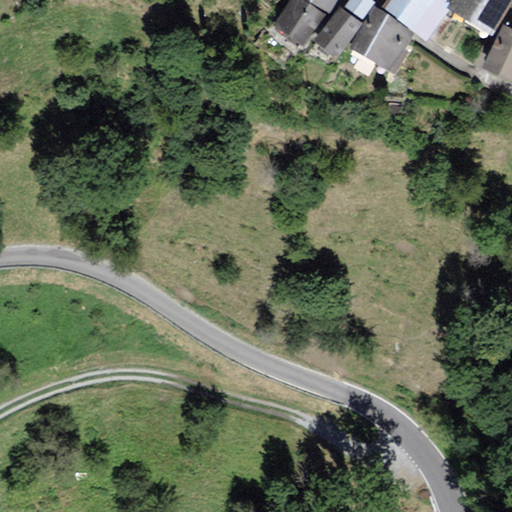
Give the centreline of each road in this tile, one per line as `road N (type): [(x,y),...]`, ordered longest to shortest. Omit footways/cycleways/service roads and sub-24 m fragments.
road 1 (tertiary): [(0,260),(52,256),(104,271),(208,337),(393,422),(448,511)]
road 2 (track): [(0,410),(93,378),(143,376),(306,423),(427,472)]
road 3 (residential): [(511,93),(421,42),(371,0)]
